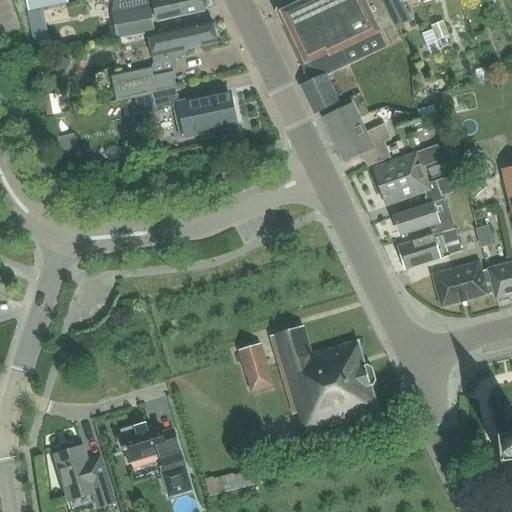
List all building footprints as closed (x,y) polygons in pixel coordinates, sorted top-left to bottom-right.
[(26,0),(28,11),(68,3),(67,0),(26,0)] [(149,11),(153,10),(156,20),(170,18),(170,19),(204,12),(201,0),(114,0),(117,13),(113,14),(118,39),(154,32),(149,11)] [(364,0),(306,0),(281,12),(306,65),(308,63),(316,80),(301,87),(313,115),(339,102),(327,77),(386,49),(378,33),(380,32),(364,0)] [(381,0),(394,28),(410,21),(400,0),(381,0)] [(149,35),(154,62),(184,56),(183,50),(217,43),(212,22),(149,35)] [(443,22),(432,26),(438,40),(439,40),(442,47),(455,42),(452,34),(449,35),(443,22)] [(478,72),(489,69),(485,54),(474,57),(478,72)] [(151,67),(112,75),(117,101),(134,97),(152,93),(175,88),(172,70),(152,74),(151,67)] [(175,88),(152,93),(156,110),(173,106),(180,138),(185,137),(185,138),(211,132),(212,136),(216,138),(229,135),(232,131),(231,128),(237,126),(230,95),(209,100),(208,97),(179,104),(175,88)] [(152,93),(134,97),(138,114),(156,110),(152,93)] [(45,96),(42,97),(46,117),(49,116),(62,114),(58,94),(45,96)] [(353,106),(325,118),(345,163),(365,154),(366,157),(365,157),(370,168),(390,159),(384,145),(391,142),(384,126),(365,134),(353,106)] [(438,145),(374,168),(387,206),(425,193),(426,197),(424,197),(427,205),(445,199),(444,196),(465,189),(459,173),(428,184),(423,168),(443,161),(438,145)] [(511,207),(511,164),(509,166),(510,170),(503,171),(511,207)] [(427,205),(393,217),(400,237),(431,226),(433,231),(440,229),(442,234),(454,230),(455,229),(445,199),(427,205)] [(481,247),(492,244),(488,228),(477,231),(481,247)] [(434,235),(398,247),(406,270),(449,256),(442,234),(440,229),(433,231),(434,235)] [(454,230),(442,234),(449,256),(461,252),(454,230)] [(479,263),(445,273),(432,276),(442,309),(489,296),(479,263)] [(511,263),(487,270),(488,273),(496,301),(511,296),(511,263)] [(270,336),(271,340),(278,365),(292,414),(298,412),(304,432),(379,409),(371,385),(373,384),(376,380),(372,366),(366,365),(365,365),(358,341),(311,355),(303,326),(270,336)] [(273,390),(259,343),(239,349),(253,396),(273,390)] [(122,431),(123,435),(120,436),(121,438),(118,439),(121,449),(124,448),(129,463),(159,454),(165,473),(162,474),(169,497),(192,490),(176,439),(165,442),(159,424),(137,431),(136,427),(122,431)] [(511,431),(499,433),(502,461),(511,459),(511,431)] [(69,502),(94,494),(98,509),(114,504),(100,458),(87,462),(83,447),(55,456),(69,502)] [(233,476),(237,490),(261,483),(257,470),(233,476)]
